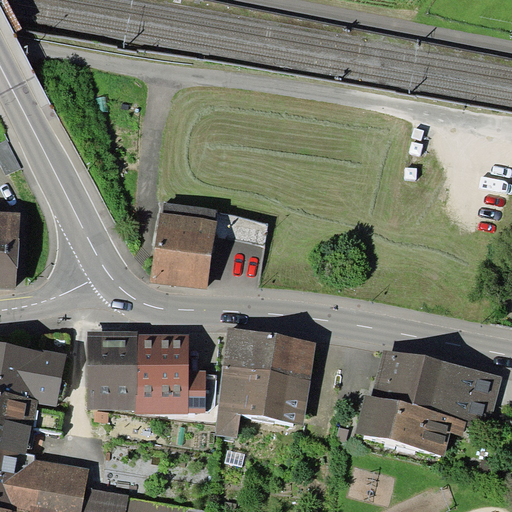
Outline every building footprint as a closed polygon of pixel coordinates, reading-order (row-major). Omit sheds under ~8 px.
[(21,168),(7,140),(0,142),(0,164),(5,176),(21,168)] [(162,212),(160,212),(150,282),(207,290),(217,219),(216,219),(217,210),(164,203),(162,212)] [(0,212),(0,289),(16,290),(20,213),(0,212)] [(316,342),(229,329),(213,434),(237,438),(240,415),(304,424),(316,342)] [(138,331),(88,331),(87,410),(136,410),(136,395),(138,395),(138,334),(138,331)] [(189,334),(138,334),(138,395),(136,395),(136,410),(136,414),(189,414),(189,413),(206,413),(206,371),(189,371),(189,334)] [(39,351),(0,343),(0,391),(39,399),(38,403),(57,407),(67,354),(39,348),(39,351)] [(501,377),(382,348),(371,395),(365,393),(355,433),(444,455),(450,432),(463,435),(466,423),(488,429),(501,377)] [(39,399),(0,391),(0,447),(26,452),(31,426),(33,427),(38,403),(39,399)] [(26,452),(0,447),(0,506),(12,508),(11,511),(81,511),(86,488),(89,468),(34,459),(35,454),(26,452)] [(245,454),(228,450),(224,463),(242,467),(245,454)] [(129,495),(86,488),(81,511),(206,511),(207,511),(188,508),(129,498),(129,495)]
